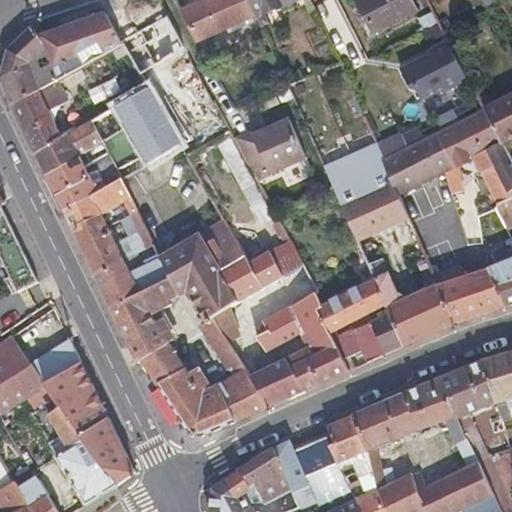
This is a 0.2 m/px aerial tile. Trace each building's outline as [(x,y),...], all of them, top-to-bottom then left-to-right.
[(246,21),(258,16),(251,0),(207,0),(183,11),(198,43),(233,27),(246,21)] [(251,0),(258,16),(263,27),(272,23),(268,13),(295,0),(251,0)] [(357,0),(374,34),(417,11),(412,0),(357,0)] [(501,2),(499,0),(482,0),(487,9),(501,2)] [(82,68),(125,45),(124,44),(107,14),(41,37),(34,27),(9,50),(1,79),(12,106),(41,91),(64,79),(82,68)] [(170,18),(124,44),(125,45),(150,88),(174,129),(216,104),(170,18)] [(248,26),(246,21),(233,27),(235,33),(248,26)] [(469,79),(447,39),(432,46),(423,57),(402,67),(412,91),(417,90),(422,100),(469,79)] [(82,68),(64,79),(69,89),(88,78),(82,68)] [(484,111),(486,110),(494,106),(485,87),(475,92),(484,111)] [(113,109),(143,161),(146,167),(183,145),(174,129),(150,88),(113,109)] [(63,138),(41,91),(12,106),(34,156),(37,155),(51,147),(50,146),(63,138)] [(490,151),(511,192),(511,191),(511,158),(505,144),(511,139),(511,97),(494,106),(486,110),(502,145),(490,151)] [(183,145),(190,157),(233,132),(216,104),(174,129),(183,145)] [(103,144),(120,173),(143,161),(113,109),(91,122),(103,144)] [(385,159),(443,131),(462,121),(457,109),(403,135),(402,132),(379,143),(385,159)] [(445,174),(452,195),(464,191),(461,165),(474,159),(498,205),(511,198),(511,193),(511,192),(490,151),(502,145),(486,110),(484,111),(462,121),(443,131),(458,167),(445,174)] [(255,132),(237,140),(260,181),(310,159),(294,120),(257,135),(255,132)] [(81,156),(103,144),(91,122),(63,138),(50,146),(51,147),(37,155),(43,167),(47,176),(81,156)] [(410,218),(417,233),(430,227),(419,205),(432,198),(426,183),(445,174),(458,167),(443,131),(385,159),(410,218)] [(336,191),(358,240),(410,218),(385,159),(379,143),(325,166),(336,191)] [(92,177),(81,156),(47,176),(66,212),(105,190),(97,174),(92,177)] [(78,238),(108,225),(103,215),(125,202),(132,197),(124,179),(105,190),(66,212),(78,238)] [(132,197),(125,202),(132,217),(140,213),(132,197)] [(496,210),(506,229),(511,226),(511,198),(498,205),(496,210)] [(313,201),(299,207),(303,216),(317,209),(313,201)] [(0,253),(20,291),(40,282),(2,205),(0,207),(0,253)] [(298,219),(293,209),(279,216),(284,226),(298,219)] [(140,213),(132,217),(147,249),(155,245),(140,213)] [(199,294),(192,297),(206,324),(214,319),(233,308),(241,303),(221,272),(247,256),(227,222),(175,250),(195,287),(199,294)] [(126,260),(110,229),(108,225),(78,238),(96,275),(126,260)] [(499,265),(489,269),(508,305),(511,303),(511,238),(510,235),(490,243),(499,265)] [(292,240),(270,252),(284,277),(306,265),(292,240)] [(455,323),(439,285),(424,249),(405,257),(420,293),(410,298),(399,293),(381,249),(371,242),(361,247),(376,281),(386,304),(389,311),(404,346),(455,323)] [(178,293),(180,296),(188,291),(195,287),(175,250),(162,258),(172,279),(178,293)] [(221,272),(241,303),(249,298),(284,277),(270,252),(251,263),(247,256),(221,272)] [(145,260),(148,265),(162,258),(159,253),(145,260)] [(132,273),(126,260),(96,275),(103,289),(105,293),(112,309),(172,279),(162,258),(148,265),(132,273)] [(284,277),(249,298),(264,322),(318,292),(320,291),(306,265),(284,277)] [(469,275),(439,285),(455,323),(508,305),(489,269),(469,275)] [(170,344),(162,329),(154,315),(159,313),(173,306),(169,298),(178,293),(172,279),(112,309),(139,364),(143,361),(170,344)] [(376,281),(325,308),(319,310),(331,333),(386,304),(376,281)] [(195,287),(188,291),(192,297),(199,294),(195,287)] [(269,409),(350,371),(344,360),(334,339),(331,333),(319,310),(325,308),(318,292),(264,322),(269,331),(259,337),(268,353),(302,336),(308,348),(251,377),(269,409)] [(214,319),(230,341),(241,335),(233,308),(214,319)] [(404,346),(389,311),(377,316),(379,320),(334,339),(344,360),(362,351),(367,362),(404,346)] [(269,409),(251,377),(245,364),(230,341),(214,319),(206,324),(200,327),(212,346),(232,378),(220,385),(214,388),(194,357),(188,362),(185,364),(172,343),(170,344),(143,361),(191,434),(197,436),(204,437),(241,421),(269,409)] [(0,387),(34,364),(33,363),(15,336),(1,344),(0,345),(0,387)] [(33,363),(34,364),(48,384),(83,362),(71,339),(33,363)] [(496,403),(506,435),(511,433),(511,421),(509,411),(511,408),(511,450),(511,352),(483,361),(496,403)] [(449,400),(458,420),(496,403),(483,361),(404,393),(413,413),(449,400)] [(110,416),(83,362),(48,384),(86,439),(119,484),(136,473),(110,416)] [(31,414),(58,457),(86,439),(48,384),(34,364),(0,387),(0,416),(1,418),(29,399),(36,410),(31,414)] [(353,415),(370,453),(445,421),(455,446),(458,444),(462,454),(472,449),(458,420),(449,400),(413,413),(404,393),(353,415)] [(376,475),(370,453),(353,415),(328,426),(332,435),(336,443),(330,446),(343,472),(354,466),(357,473),(360,480),(376,475)] [(330,511),(357,499),(346,478),(343,472),(330,446),(336,443),(332,435),(296,451),(318,502),(322,511),(330,511)] [(86,439),(58,457),(87,505),(119,484),(86,439)] [(292,490),(301,508),(318,502),(296,451),(292,441),(275,449),(292,490)] [(240,470),(252,488),(257,485),(266,504),(292,490),(275,449),(240,470)] [(0,453),(0,490),(16,481),(14,476),(0,453)] [(457,511),(460,511),(495,495),(478,462),(419,491),(412,473),(379,489),(388,511),(457,511)] [(51,492),(40,474),(37,476),(34,471),(30,465),(14,476),(16,481),(34,511),(60,511),(49,494),(51,492)] [(247,511),(246,509),(241,500),(253,490),(252,488),(240,470),(213,489),(211,504),(210,511),(247,511)] [(34,511),(16,481),(0,490),(0,500),(6,511),(34,511)] [(388,511),(379,489),(357,499),(362,511),(388,511)] [(266,504),(270,511),(292,511),(301,508),(292,490),(266,504)] [(502,511),(495,495),(460,511),(502,511)] [(362,511),(357,499),(330,511),(362,511)]
